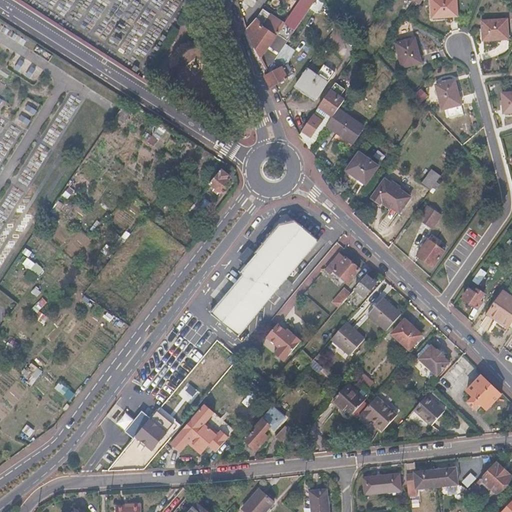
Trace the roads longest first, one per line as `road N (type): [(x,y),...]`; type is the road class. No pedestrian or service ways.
road 1 (secondary): [(0,504),(68,446),(269,189)]
road 2 (secondary): [(256,180),(60,440),(0,483)]
road 3 (residential): [(340,458),(63,481),(25,511)]
road 4 (residential): [(254,160),(0,0)]
road 5 (residential): [(461,45),(507,209),(438,307)]
road 6 (tertiary): [(438,307),(294,171)]
road 7 (residential): [(511,438),(340,458)]
